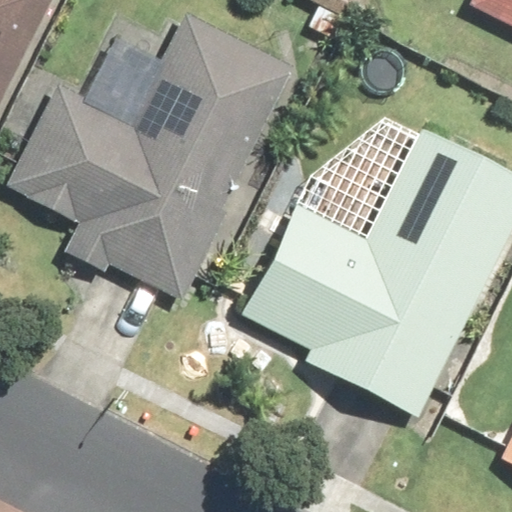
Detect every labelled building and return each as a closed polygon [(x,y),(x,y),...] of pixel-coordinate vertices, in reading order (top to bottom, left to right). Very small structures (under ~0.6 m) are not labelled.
[(0,0),(0,97),(48,0),(0,0)] [(511,0),(471,0),(470,3),(511,23),(511,0)] [(76,224),(63,249),(103,270),(107,263),(178,299),(296,69),(184,12),(131,117),(57,80),(2,187),(76,224)] [(299,364),(415,420),(511,221),(511,177),(419,133),(367,239),(292,202),(236,317),(305,351),(299,364)] [(511,429),(498,457),(511,464),(511,429)]
